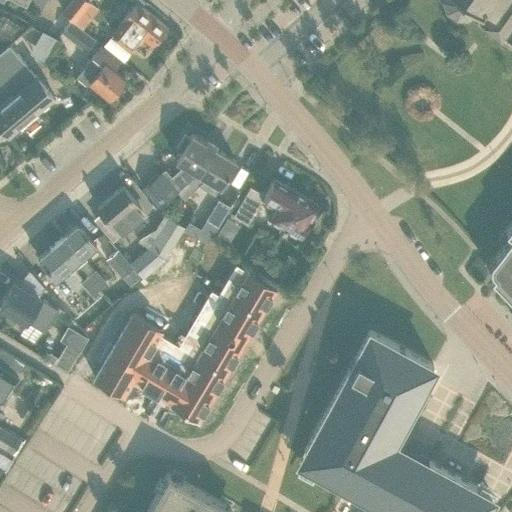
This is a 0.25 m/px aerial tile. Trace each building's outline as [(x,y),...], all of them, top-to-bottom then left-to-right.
[(74,20),(89,1),(87,0),(71,0),(63,12),(74,20)] [(511,0),(444,0),(446,3),(455,10),(466,11),(476,4),(492,15),(483,26),(500,39),(511,23),(511,0)] [(116,36),(134,49),(143,38),(152,45),(166,26),(141,5),(116,36)] [(92,37),(69,19),(60,31),(83,49),(92,37)] [(57,37),(42,30),(29,53),(44,61),(57,37)] [(35,74),(18,54),(9,43),(0,50),(0,127),(8,137),(55,97),(35,74)] [(87,84),(89,81),(109,97),(125,78),(113,69),(119,61),(100,46),(76,76),(87,84)] [(176,159),(162,172),(144,187),(158,205),(176,190),(198,173),(213,147),(192,134),(176,159)] [(213,147),(198,173),(176,190),(182,198),(207,178),(220,186),(235,160),(213,147)] [(33,159),(5,183),(26,209),(55,186),(33,159)] [(318,204),(274,178),(264,194),(250,186),(233,215),(247,223),(262,199),(274,206),(268,217),(299,235),(300,234),(305,232),(308,226),(307,222),(318,204)] [(101,212),(94,218),(113,241),(120,234),(144,215),(135,204),(137,202),(122,185),(97,207),(101,212)] [(229,205),(218,198),(206,219),(217,226),(229,205)] [(186,228),(164,214),(155,227),(140,236),(137,240),(147,247),(146,249),(165,261),(186,228)] [(511,220),(505,229),(511,234),(493,257),(501,266),(491,276),(511,298),(511,220)] [(77,223),(57,240),(76,261),(96,244),(77,223)] [(56,278),(76,261),(57,240),(38,257),(56,278)] [(133,268),(116,249),(105,259),(122,278),(133,268)] [(198,420),(276,287),(235,263),(218,292),(211,288),(178,343),(159,332),(161,329),(132,311),(94,376),(123,393),(131,379),(170,402),(169,403),(198,420)] [(95,268),(88,275),(99,289),(107,283),(95,268)] [(99,289),(88,275),(80,282),(92,296),(99,289)] [(13,281),(0,302),(0,304),(26,320),(43,330),(57,308),(54,307),(45,301),(40,298),(13,281)] [(86,338),(68,328),(62,339),(69,343),(57,363),(68,369),(86,338)] [(391,441),(433,364),(369,330),(304,449),(320,458),(315,467),(387,506),(383,511),(482,511),(492,495),(417,454),(421,447),(407,439),(403,447),(391,441)] [(353,358),(362,342),(348,335),(339,350),(353,358)] [(0,401),(3,403),(18,378),(0,366),(0,401)] [(34,422),(7,405),(0,415),(0,421),(25,437),(34,422)] [(22,440),(0,425),(0,447),(12,455),(22,440)] [(228,511),(231,507),(167,472),(145,511),(228,511)]
